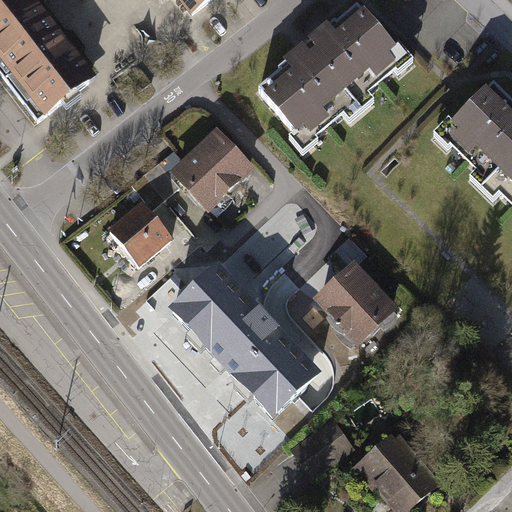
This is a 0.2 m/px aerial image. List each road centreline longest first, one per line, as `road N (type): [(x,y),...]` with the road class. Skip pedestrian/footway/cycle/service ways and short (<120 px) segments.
road 1 (residential): [(11,230),(304,0)]
road 2 (primary): [(228,511),(11,230)]
road 3 (track): [(0,414),(86,511)]
